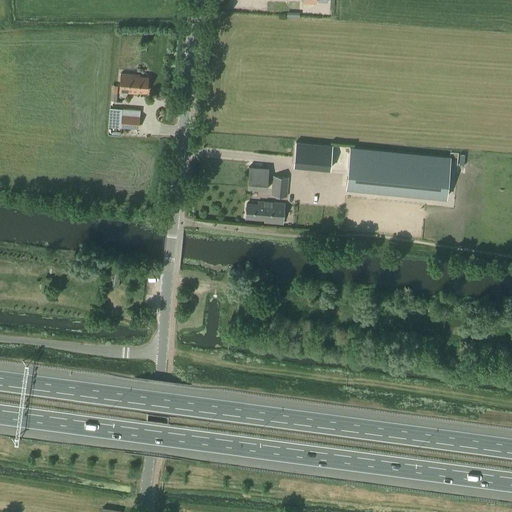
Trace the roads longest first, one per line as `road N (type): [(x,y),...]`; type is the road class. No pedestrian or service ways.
road 1 (motorway): [(511,450),(0,382)]
road 2 (motorway): [(0,415),(511,482)]
road 3 (tertiary): [(162,357),(195,0)]
road 4 (track): [(175,278),(351,321),(511,341)]
road 5 (unclassified): [(162,357),(0,339)]
road 6 (tertiary): [(143,511),(162,357)]
